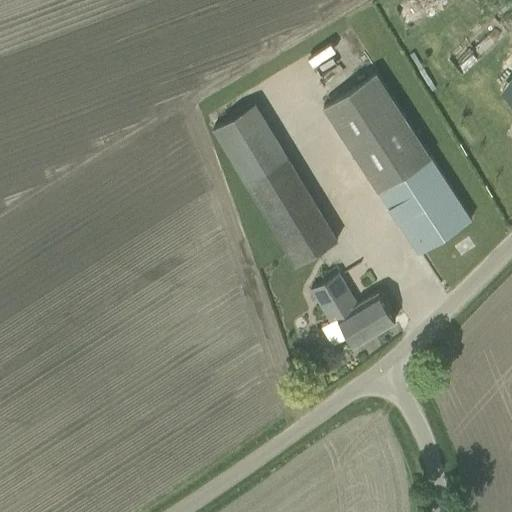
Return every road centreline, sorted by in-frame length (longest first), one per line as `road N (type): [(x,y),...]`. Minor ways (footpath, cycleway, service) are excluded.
road 1 (unclassified): [(177,511),(385,371)]
road 2 (unclassified): [(385,371),(511,246)]
road 3 (unclassified): [(442,511),(445,491),(430,447),(385,371)]
